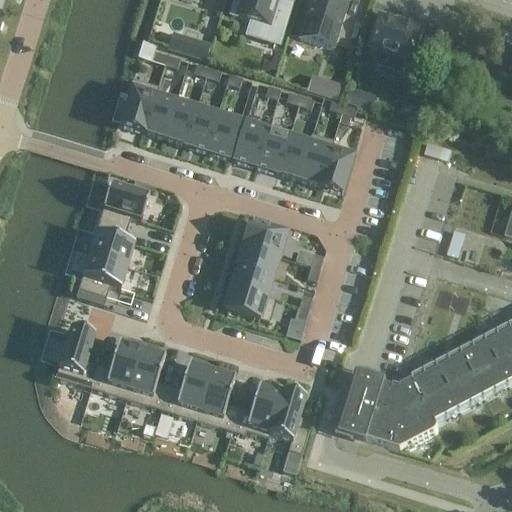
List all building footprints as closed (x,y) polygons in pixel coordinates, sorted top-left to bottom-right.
[(273,0),(242,0),(241,5),(235,3),(230,21),(269,33),(265,47),(279,52),(292,9),(272,3),(273,0)] [(331,0),(310,0),(298,42),(334,53),(348,5),(331,0)] [(200,20),(203,12),(182,4),(179,12),(200,20)] [(398,25),(398,24),(379,18),(378,21),(374,20),(370,34),(373,35),(369,50),(401,61),(397,74),(421,82),(430,54),(417,50),(423,32),(404,26),(404,27),(398,25)] [(155,56),(152,66),(164,70),(167,60),(155,56)] [(273,58),(268,72),(276,74),(280,60),(273,58)] [(167,60),(164,70),(176,73),(179,64),(167,60)] [(196,69),(193,78),(205,82),(208,73),(196,69)] [(208,73),(205,82),(218,86),(221,77),(208,73)] [(311,78),(306,95),(336,105),(342,88),(311,78)] [(229,79),(226,88),(238,92),(241,83),(229,79)] [(135,84),(120,130),(144,138),(155,101),(158,92),(135,84)] [(268,91),(265,100),(277,104),(280,95),(268,91)] [(358,110),(363,96),(349,92),(345,106),(358,110)] [(289,97),(286,107),(298,111),(301,101),(289,97)] [(155,101),(144,138),(163,144),(175,107),(155,101)] [(301,101),(298,111),(310,114),(313,105),(301,101)] [(405,101),(399,119),(412,123),(418,105),(405,101)] [(332,105),(329,115),(341,118),(344,109),(332,105)] [(175,107),(163,144),(185,150),(196,114),(175,107)] [(344,109),(341,118),(353,122),(356,113),(344,109)] [(196,114),(185,150),(206,157),(218,121),(196,114)] [(218,121),(206,157),(228,164),(239,127),(218,121)] [(245,130),(235,166),(256,172),(267,136),(245,130)] [(267,136),(256,172),(277,179),(288,143),(267,136)] [(308,149),(297,185),(320,192),(332,151),(334,146),(311,139),(308,149)] [(288,143),(277,179),(297,185),(308,149),(288,143)] [(332,151),(320,192),(341,198),(353,157),(332,151)] [(110,189),(99,225),(126,234),(130,222),(141,226),(149,201),(129,195),(130,193),(116,189),(115,191),(110,189)] [(385,391),(386,387),(367,381),(366,381),(364,381),(363,382),(362,382),(360,383),(359,385),(345,431),(345,432),(345,434),(345,436),(346,437),(347,438),(349,439),(401,455),(433,438),(436,436),(437,435),(438,434),(438,432),(438,430),(437,429),(437,427),(511,387),(511,217),(505,240),(511,242),(511,335),(415,387),(414,385),(400,392),(394,390),(393,393),(385,391)] [(99,225),(89,259),(127,271),(134,249),(123,245),(126,234),(99,225)] [(250,225),(244,247),(282,259),(289,237),(250,225)] [(244,247),(237,269),(275,281),(282,259),(244,247)] [(89,259),(78,294),(106,302),(109,290),(120,294),(127,271),(89,259)] [(314,259),(310,271),(320,274),(324,261),(314,259)] [(237,269),(230,290),(269,302),(275,281),(237,269)] [(310,271),(307,284),(317,286),(320,274),(310,271)] [(230,290),(224,312),(269,326),(276,304),(269,302),(230,290)] [(302,300),(298,312),(308,315),(312,303),(302,300)] [(298,312),(295,325),(305,327),(308,315),(298,312)] [(59,370),(55,383),(91,394),(99,369),(87,366),(95,340),(70,333),(63,355),(61,354),(57,369),(59,370)] [(99,369),(91,394),(126,404),(141,355),(118,348),(111,373),(99,369)] [(141,355),(126,404),(161,415),(168,391),(156,387),(164,362),(160,360),(161,357),(146,352),(145,356),(141,355)] [(168,391),(161,415),(196,426),(211,376),(188,368),(180,395),(168,391)] [(211,376),(196,426),(231,436),(239,412),(227,409),(235,383),(230,381),(231,378),(216,374),(216,377),(211,376)] [(239,412),(231,436),(244,440),(246,436),(267,442),(281,397),(258,390),(250,416),(239,412)] [(281,397),(267,442),(269,443),(269,441),(291,447),(288,456),(301,460),(308,436),(296,432),(305,403),(281,395),(281,397)]
